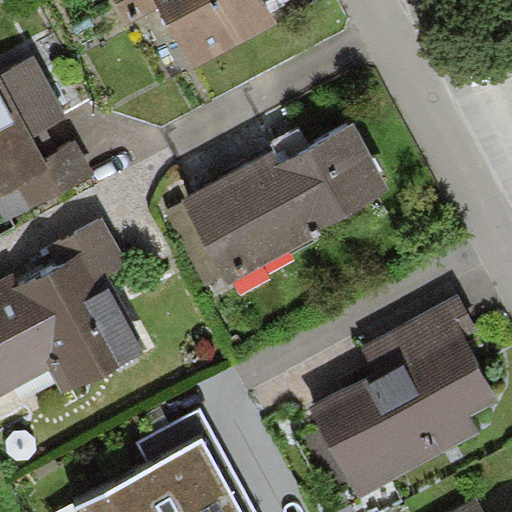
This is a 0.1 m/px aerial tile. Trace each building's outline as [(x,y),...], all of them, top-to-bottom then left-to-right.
[(123,0),(133,18),(165,1),(196,60),(281,15),(272,0),(123,0)] [(0,177),(16,169),(50,151),(47,145),(34,120),(66,103),(34,43),(2,60),(0,57),(0,177)] [(277,147),(186,194),(231,279),(320,232),(315,223),(392,183),(357,116),(282,156),(277,147)] [(75,130),(47,145),(50,151),(16,169),(31,198),(94,165),(75,130)] [(16,274),(0,282),(0,398),(64,364),(75,384),(147,345),(110,277),(131,266),(105,218),(78,233),(85,246),(21,281),(16,274)] [(393,321),(406,344),(461,314),(466,323),(478,317),(460,284),(393,321)] [(406,344),(312,394),(327,422),(302,435),(332,490),(354,478),(358,485),(481,420),(472,402),(500,387),(466,323),(461,314),(406,344)] [(148,461),(76,501),(82,511),(186,511),(241,483),(202,412),(140,446),(148,461)] [(256,511),(241,483),(186,511),(256,511)]
